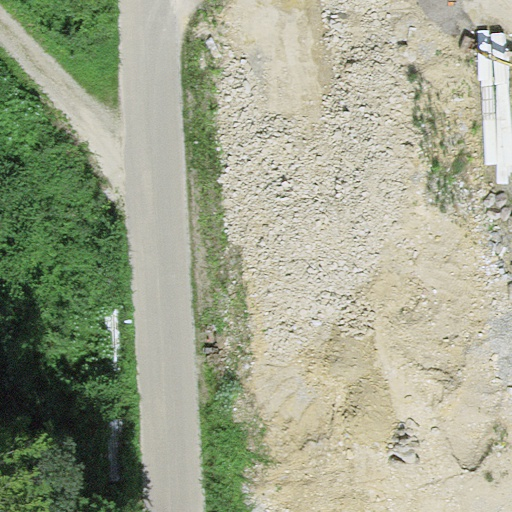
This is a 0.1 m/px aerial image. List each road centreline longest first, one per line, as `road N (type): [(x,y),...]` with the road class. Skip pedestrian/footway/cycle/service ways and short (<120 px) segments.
road 1 (residential): [(157,511),(133,0)]
road 2 (track): [(0,41),(142,166)]
